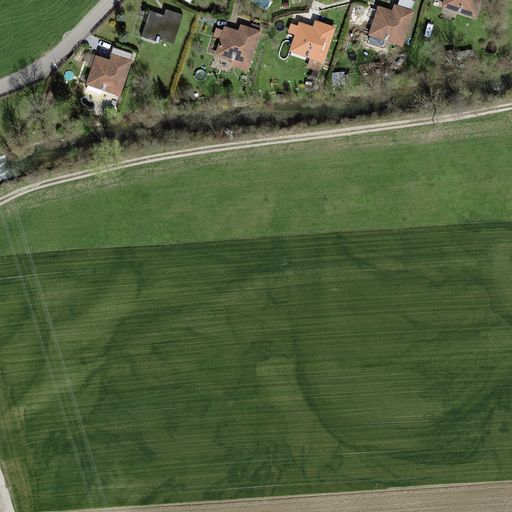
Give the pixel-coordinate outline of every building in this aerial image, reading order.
[(445,0),(444,6),(476,16),(481,0),(445,0)] [(378,8),(369,34),(402,44),(412,12),(393,6),(392,12),(378,8)] [(149,11),(141,36),(156,41),(157,37),(173,43),(183,16),(166,10),(164,16),(149,11)] [(297,26),(289,52),(307,58),(306,64),(320,68),(332,30),(313,24),(311,30),(297,26)] [(222,29),(214,56),(247,66),(257,33),(238,28),(236,34),(222,29)] [(95,57),(86,83),(119,94),(129,61),(111,55),(109,61),(95,57)]
